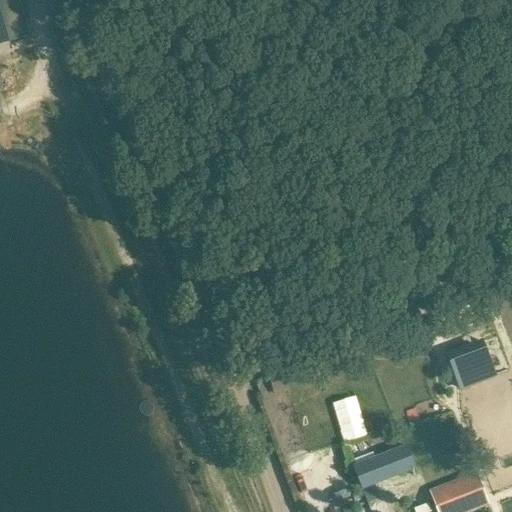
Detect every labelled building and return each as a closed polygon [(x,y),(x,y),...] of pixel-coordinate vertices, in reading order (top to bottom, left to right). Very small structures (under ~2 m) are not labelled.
[(0,0),(0,29),(23,23),(16,0),(0,0)] [(483,341),(447,355),(460,390),(497,376),(483,341)] [(282,374),(269,378),(274,395),(286,391),(282,374)] [(353,467),(362,489),(364,488),(373,485),(374,485),(416,470),(407,447),(353,467)] [(429,493),(437,511),(480,511),(492,507),(477,473),(429,493)] [(373,485),(364,488),(369,502),(379,498),(374,485),(373,485)]
